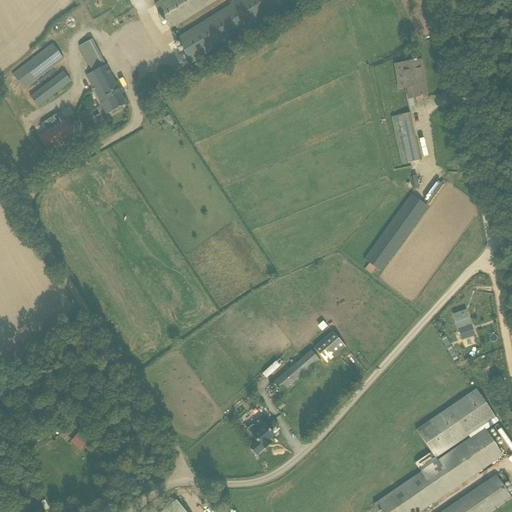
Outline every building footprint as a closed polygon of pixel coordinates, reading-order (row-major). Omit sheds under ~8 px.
[(163,0),(155,5),(170,29),(216,0),(163,0)] [(239,0),(177,39),(192,64),(292,0),(239,0)] [(92,70),(106,63),(93,39),(79,46),(92,70)] [(13,74),(24,90),(64,59),(52,44),(13,74)] [(422,70),(421,61),(403,64),(407,88),(412,87),(413,98),(424,97),(420,70),(422,70)] [(106,66),(92,73),(86,76),(107,115),(126,105),(106,66)] [(37,107),(71,82),(64,72),(30,98),(37,107)] [(73,135),(64,122),(40,137),(49,153),(57,147),(57,146),(73,135)] [(420,161),(415,137),(396,141),(401,165),(420,161)] [(372,274),(376,269),(381,272),(428,207),(411,195),(364,260),(369,264),(365,269),(372,274)] [(470,325),(465,310),(452,315),(457,329),(470,325)] [(346,347),(333,332),(314,348),(327,363),(346,347)] [(321,363),(311,351),(273,384),(283,395),(321,363)] [(495,417),(476,390),(417,431),(435,458),(495,417)] [(274,436),(260,419),(247,430),(253,436),(252,436),(256,441),(250,447),(257,455),(265,448),(263,446),(274,436)] [(379,511),(420,511),(503,456),(485,429),(374,505),(379,511)] [(80,431),(75,436),(84,445),(88,450),(93,445),(80,431)] [(496,475),(442,511),(491,511),(511,499),(496,475)] [(46,511),(40,501),(25,508),(26,511),(46,511)] [(185,511),(177,501),(162,511),(185,511)]
